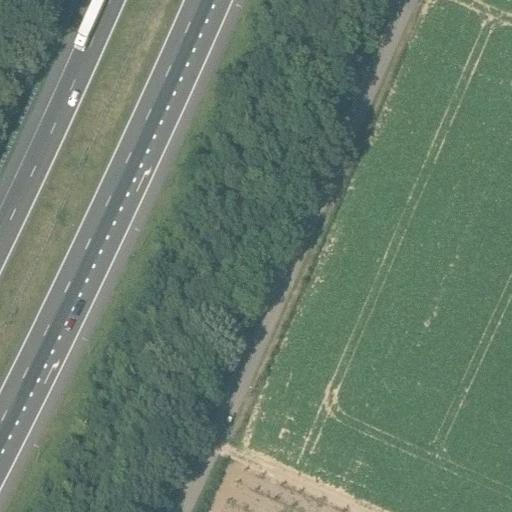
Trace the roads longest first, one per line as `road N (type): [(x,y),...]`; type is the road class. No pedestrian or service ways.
road 1 (motorway): [(0,421),(201,0)]
road 2 (motorway): [(109,0),(0,237)]
